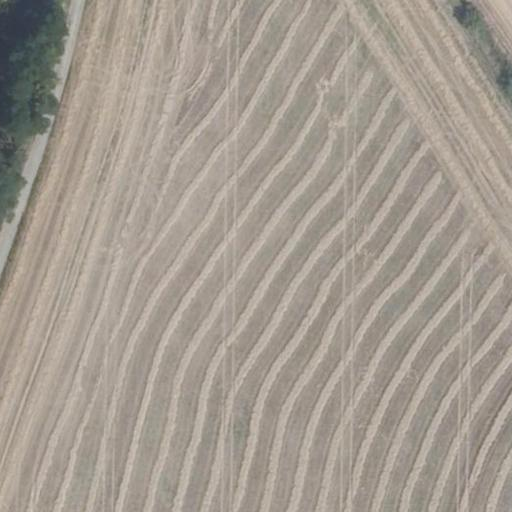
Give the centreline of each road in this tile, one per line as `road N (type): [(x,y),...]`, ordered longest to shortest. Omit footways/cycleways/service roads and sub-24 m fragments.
road 1 (unclassified): [(0,255),(79,0)]
road 2 (track): [(442,0),(511,111)]
